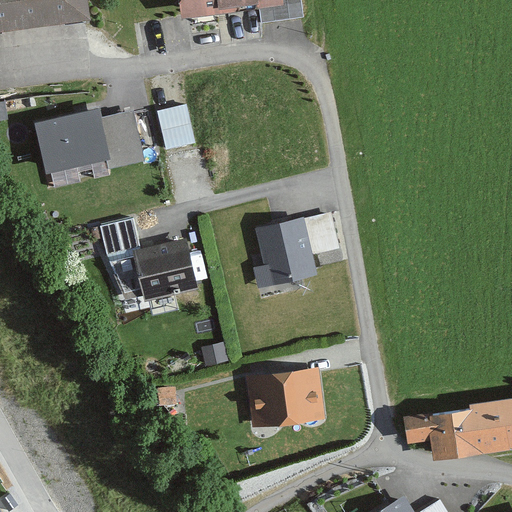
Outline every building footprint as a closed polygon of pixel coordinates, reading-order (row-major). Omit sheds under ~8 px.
[(94,0),(0,0),(0,37),(98,25),(94,0)] [(287,0),(184,0),(187,22),(289,11),(287,0)] [(166,139),(197,132),(187,90),(156,98),(166,139)] [(142,114),(61,131),(72,180),(153,163),(142,114)] [(257,271),(262,291),(322,277),(309,221),(258,233),(266,268),(257,271)] [(183,238),(129,250),(140,299),(194,287),(183,238)] [(204,348),(226,348),(226,328),(203,329),(204,348)] [(318,365),(245,378),(255,434),(327,421),(318,365)] [(511,401),(406,416),(410,446),(434,442),(437,462),(511,451),(511,401)] [(0,511),(13,511),(0,493),(0,511)] [(384,511),(411,511),(403,499),(384,511)]
